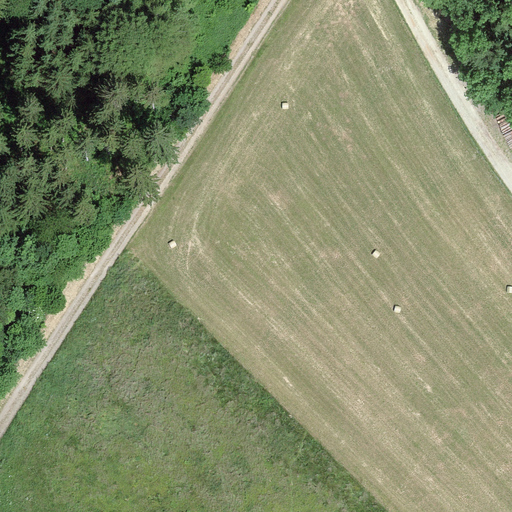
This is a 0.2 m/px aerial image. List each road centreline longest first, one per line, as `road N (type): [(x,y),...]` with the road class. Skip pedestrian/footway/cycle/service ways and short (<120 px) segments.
road 1 (track): [(268,0),(0,432)]
road 2 (track): [(511,166),(410,0)]
